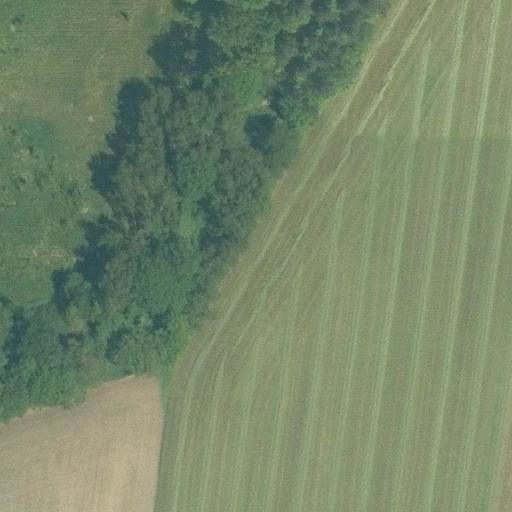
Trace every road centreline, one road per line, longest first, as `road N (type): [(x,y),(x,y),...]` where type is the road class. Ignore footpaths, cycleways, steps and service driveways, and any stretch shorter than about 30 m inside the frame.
road 1 (track): [(0,296),(58,286),(89,260),(174,0)]
road 2 (track): [(318,0),(267,126)]
